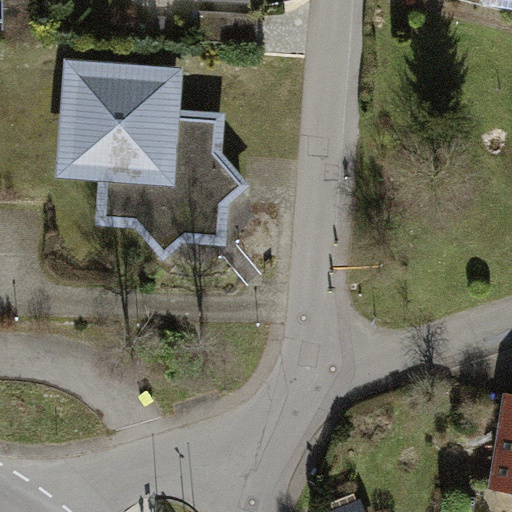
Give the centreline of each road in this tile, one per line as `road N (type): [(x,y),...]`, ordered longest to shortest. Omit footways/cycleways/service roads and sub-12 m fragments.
road 1 (residential): [(343,0),(326,337),(313,403)]
road 2 (residential): [(313,403),(41,511)]
road 3 (residential): [(511,330),(391,366),(313,403)]
